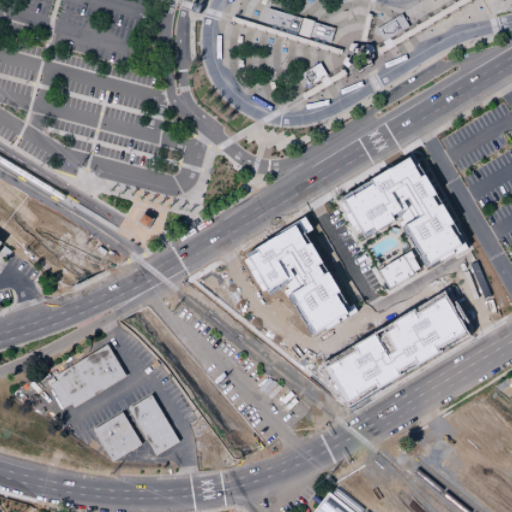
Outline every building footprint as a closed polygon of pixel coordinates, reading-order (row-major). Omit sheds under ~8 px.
[(383,42),(385,45),(377,50),(380,55),(471,0),(459,0),(391,41),(389,38),(383,42)] [(303,19),(267,8),(263,23),(298,33),(303,19)] [(361,40),(365,42),(371,15),(366,14),(361,40)] [(375,29),(401,14),(409,27),(389,38),(383,42),(375,29)] [(342,50),(341,55),(230,22),(232,17),(342,50)] [(314,22),(314,21),(303,18),(303,19),(298,33),(298,35),(309,38),(309,37),(314,22)] [(314,22),(309,37),(330,43),(335,29),(314,22)] [(352,52),(347,50),(350,43),(357,44),(357,49),(353,49),(352,52)] [(365,49),(365,45),(372,45),(374,52),(370,53),(369,50),(365,49)] [(353,49),(357,49),(365,49),(369,50),(370,53),(373,65),(360,73),(350,65),(347,62),(349,59),(352,52),(353,49)] [(347,62),(350,65),(347,68),(342,63),(345,57),(349,59),(347,62)] [(300,75),(320,63),(327,76),(326,76),(320,80),(308,87),(300,75)] [(326,76),(328,79),(344,70),(347,75),(304,100),(301,95),(322,83),(320,80),(326,76)] [(466,249),(414,155),(369,179),(371,183),(339,201),(356,232),(359,230),(363,238),(398,219),(424,268),(452,253),(453,256),(466,249)] [(143,212),(153,218),(147,227),(138,221),(143,212)] [(313,334),(352,312),(306,232),(313,229),(306,218),(254,248),(257,251),(246,257),(266,292),(288,280),(277,261),(290,254),(306,281),(288,292),(313,334)] [(420,271),(410,252),(376,270),(386,289),(420,271)] [(280,298),(288,294),(287,292),(288,289),(297,285),(296,282),(334,260),(343,274),(346,272),(352,281),(349,283),(356,293),(378,280),(402,320),(314,372),(306,357),(305,354),(305,350),(306,347),(308,344),(309,343),(313,340),(309,339),(308,339),(306,340),(280,298)] [(327,367),(344,401),(376,385),(437,354),(434,347),(464,332),(447,298),(413,315),(413,314),(352,344),(356,352),(327,367)] [(53,375),(106,344),(126,377),(72,408),(70,404),(62,409),(47,385),(56,380),(53,375)] [(127,409),(150,395),(176,440),(153,454),(127,409)] [(91,430),(122,412),(141,444),(111,462),(91,430)] [(314,511),(313,511),(328,492),(352,511),(314,511)]
